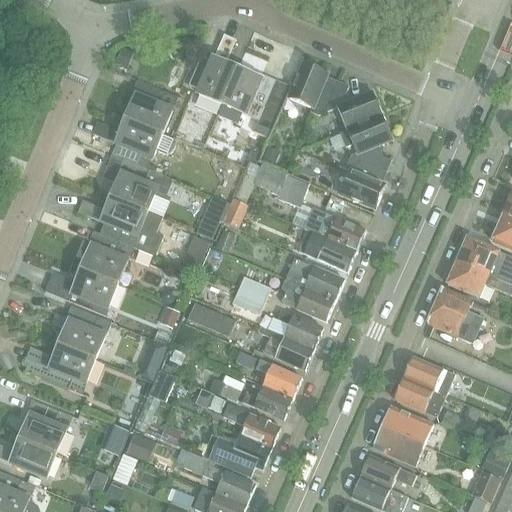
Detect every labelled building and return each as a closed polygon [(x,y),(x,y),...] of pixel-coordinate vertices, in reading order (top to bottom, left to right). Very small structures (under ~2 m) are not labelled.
[(199,96),(222,107),(235,77),(223,71),(236,42),(224,37),(199,96)] [(123,50),(116,65),(127,69),(133,54),(123,50)] [(291,89),(286,100),(313,112),(311,116),(318,119),(337,111),(350,104),(347,96),(350,89),(326,79),(327,75),(302,65),(291,89)] [(269,141),(286,100),(291,89),(254,73),(249,83),(235,77),(222,107),(245,117),(240,129),(269,141)] [(164,136),(178,100),(138,83),(129,106),(139,110),(133,123),(164,136)] [(373,95),(350,104),(337,111),(347,134),(340,137),(346,151),(353,148),(356,157),(379,148),(393,142),(373,95)] [(126,163),(164,178),(169,180),(173,172),(152,164),(157,153),(168,156),(173,154),(177,143),(163,138),(164,136),(133,123),(128,137),(98,124),(93,136),(130,151),(126,163)] [(360,208),(376,215),(386,189),(383,187),(392,163),(384,160),(379,148),(356,157),(351,159),(346,172),(349,174),(339,199),(351,204),(351,203),(361,206),(360,208)] [(268,151),(264,161),(275,166),(279,156),(268,151)] [(126,163),(108,156),(99,178),(124,189),(119,201),(149,214),(164,178),(126,163)] [(251,165),(244,180),(255,184),(262,169),(251,165)] [(310,188),(263,167),(262,169),(255,184),(254,187),(279,198),(278,201),(300,211),(310,188)] [(149,214),(119,201),(113,215),(83,203),(78,215),(105,226),(101,237),(94,234),(84,256),(94,261),(89,274),(120,286),(127,289),(130,288),(133,278),(132,275),(126,272),(134,250),(156,259),(164,239),(157,236),(164,220),(149,214)] [(249,209),(234,201),(231,207),(230,207),(223,224),(239,231),(249,209)] [(367,234),(321,214),(314,211),(305,231),(309,233),(358,254),(367,234)] [(511,222),(504,219),(494,242),(511,250),(511,222)] [(228,257),(236,238),(224,233),(216,251),(228,257)] [(289,250),(349,276),(358,254),(309,233),(304,244),(294,240),(289,250)] [(196,239),(192,249),(196,251),(206,255),(207,256),(211,245),(196,239)] [(469,240),(459,264),(511,287),(511,259),(500,254),(487,248),(469,240)] [(346,283),(327,275),(296,261),(287,281),(337,303),(346,283)] [(511,287),(459,264),(448,287),(480,301),(487,287),(511,297),(511,287)] [(46,293),(107,318),(120,286),(89,274),(83,287),(54,275),(46,293)] [(245,281),(241,291),(267,302),(271,292),(245,281)] [(282,305),(327,325),(337,303),(287,281),(282,291),(287,293),(282,305)] [(260,318),(267,302),(241,291),(234,306),(260,318)] [(444,291),(428,327),(432,328),(447,335),(458,340),(468,344),(474,347),(485,321),(479,319),(468,314),(472,303),(462,299),(444,291)] [(164,296),(162,300),(164,305),(169,307),(174,305),(176,300),(173,295),(168,293),(164,296)] [(237,324),(195,306),(188,322),(230,340),(237,324)] [(72,336),(67,348),(97,360),(111,325),(71,309),(62,332),(72,336)] [(173,332),(180,315),(168,310),(161,326),(173,332)] [(324,332),(306,324),(283,314),(279,322),(291,327),(285,339),(316,352),(324,332)] [(264,356),(306,374),(316,352),(285,339),(260,329),(258,334),(271,340),(264,356)] [(25,374),(64,390),(82,397),(97,360),(67,348),(61,362),(31,350),(24,366),(28,368),(25,374)] [(253,371),(257,361),(240,354),(236,365),(253,371)] [(433,394),(445,399),(446,399),(455,378),(414,359),(404,382),(433,394)] [(263,388),(294,402),(303,381),(261,363),(258,371),(269,375),(263,388)] [(144,365),(139,377),(154,384),(159,371),(144,365)] [(176,380),(168,376),(160,373),(149,397),(166,404),(176,380)] [(241,393),(225,386),(214,382),(209,393),(237,404),(241,393)] [(436,420),(440,410),(445,399),(433,394),(404,382),(395,402),(436,420)] [(242,405),(285,424),(294,402),(263,388),(258,401),(246,396),(242,405)] [(221,414),(226,403),(214,398),(210,409),(221,414)] [(159,405),(148,400),(134,431),(145,436),(159,405)] [(33,430),(28,443),(59,456),(74,420),(32,403),(23,426),(33,430)] [(282,431),(263,423),(229,407),(223,420),(244,429),(240,437),(273,451),(282,431)] [(424,448),(429,436),(433,427),(392,409),(383,430),(424,448)] [(147,432),(145,437),(176,450),(183,434),(167,427),(162,438),(147,432)] [(415,469),(424,448),(383,430),(374,451),(415,469)] [(135,436),(127,455),(142,462),(150,442),(135,436)] [(263,473),(273,451),(240,437),(235,448),(213,439),(204,459),(203,460),(215,465),(251,481),(256,470),(263,473)] [(0,461),(48,481),(59,456),(28,443),(22,456),(0,447),(0,461)] [(217,495),(248,508),(257,488),(213,469),(215,465),(203,460),(204,459),(183,450),(177,463),(222,483),(217,495)] [(370,459),(361,479),(391,492),(396,481),(399,482),(399,484),(412,490),(416,479),(370,459)] [(0,511),(39,511),(38,507),(30,504),(37,489),(28,485),(0,473),(0,511)] [(97,474),(91,490),(103,495),(110,479),(97,474)] [(503,483),(483,474),(473,498),(492,507),(503,483)] [(31,478),(28,485),(37,489),(38,489),(41,482),(31,478)] [(501,502),(511,507),(511,505),(511,478),(501,502)] [(361,479),(352,500),(378,511),(402,511),(408,500),(410,501),(412,496),(402,492),(400,497),(391,492),(361,479)] [(190,511),(194,500),(176,492),(172,503),(190,511)] [(196,511),(246,511),(248,508),(217,495),(211,508),(200,503),(196,511)] [(483,511),(486,506),(475,501),(470,511),(483,511)] [(511,511),(511,507),(511,508),(511,507),(501,502),(496,511),(511,511)]
